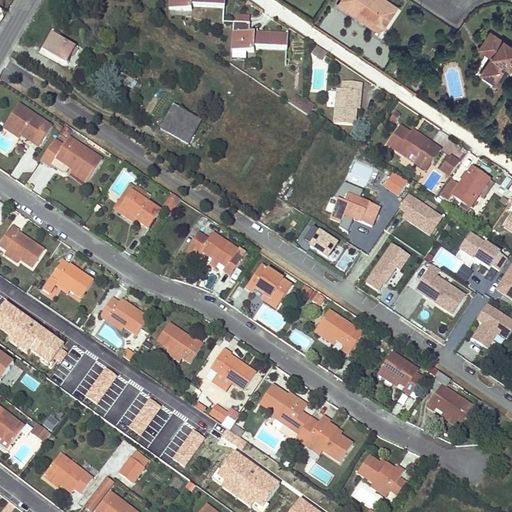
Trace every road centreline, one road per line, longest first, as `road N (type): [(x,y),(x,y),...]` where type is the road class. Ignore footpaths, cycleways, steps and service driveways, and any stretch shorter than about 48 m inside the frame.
road 1 (residential): [(511,403),(0,60)]
road 2 (residential): [(475,465),(444,458),(209,304),(132,273),(0,182)]
road 3 (residential): [(262,0),(511,167)]
